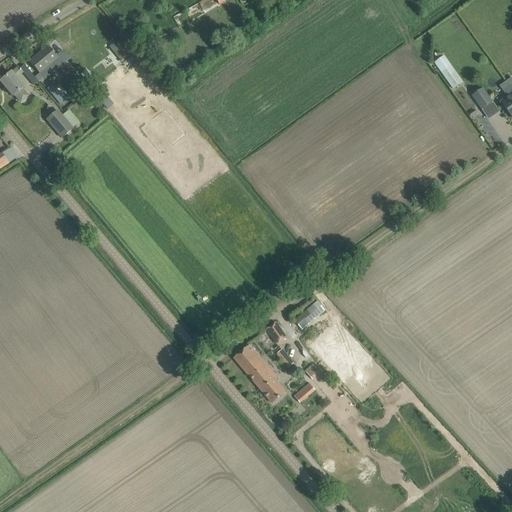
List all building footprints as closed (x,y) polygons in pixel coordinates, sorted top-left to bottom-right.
[(205,0),(173,18),(179,29),(219,6),(218,5),(228,0),(205,0)] [(106,44),(122,62),(132,54),(119,39),(113,44),(110,41),(106,44)] [(28,62),(34,70),(38,75),(33,79),(37,84),(43,78),(39,74),(58,58),(47,46),(28,62)] [(109,58),(102,62),(106,66),(112,61),(109,58)] [(441,58),(434,64),(441,73),(448,68),(441,58)] [(162,65),(171,79),(179,74),(174,67),(172,69),(167,62),(162,65)] [(11,73),(0,81),(12,96),(14,95),(20,103),(28,96),(22,88),(23,87),(16,78),(22,73),(23,73),(20,69),(18,67),(11,73)] [(84,69),(79,73),(84,80),(89,76),(84,69)] [(65,101),(52,84),(47,88),(60,105),(65,101)] [(482,109),(492,102),(483,89),(473,96),(482,109)] [(511,93),(501,101),(511,116),(511,93)] [(96,104),(91,98),(86,102),(90,108),(96,104)] [(47,120),(62,138),(73,129),(57,111),(47,120)] [(9,164),(2,154),(0,154),(0,169),(9,164)] [(293,321),(302,331),(325,311),(317,302),(293,321)] [(267,330),(273,338),(277,344),(286,338),(276,323),(267,330)] [(273,404),(287,392),(276,380),(278,378),(249,345),(234,358),(273,404)] [(288,368),(295,363),(284,348),(277,353),(288,368)] [(306,371),(315,380),(325,371),(316,362),(306,371)] [(300,404),(315,392),(309,385),(294,396),(300,404)]
